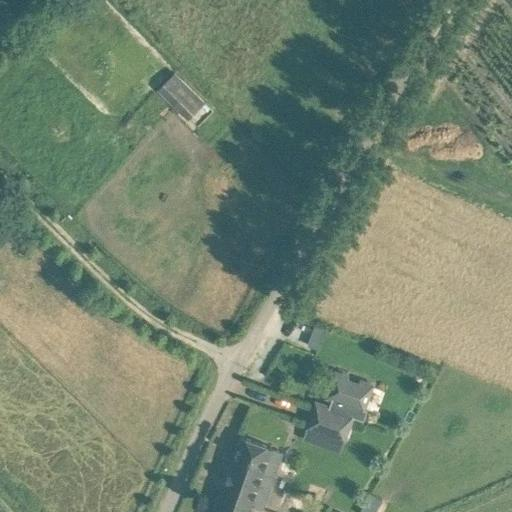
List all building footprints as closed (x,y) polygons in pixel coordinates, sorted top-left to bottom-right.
[(0,10),(0,34),(21,22),(10,4),(0,10)] [(157,88),(187,118),(206,100),(175,70),(157,88)] [(316,402),(307,427),(344,441),(354,415),(347,413),(350,405),(364,411),(373,385),(360,380),(359,382),(348,379),(349,376),(336,371),(326,397),(333,399),(330,407),(316,402)] [(239,435),(220,493),(263,508),(278,466),(267,462),(273,447),(258,441),(239,435)] [(262,508),(263,508),(220,493),(213,511),(249,511),(252,505),(262,508)]
